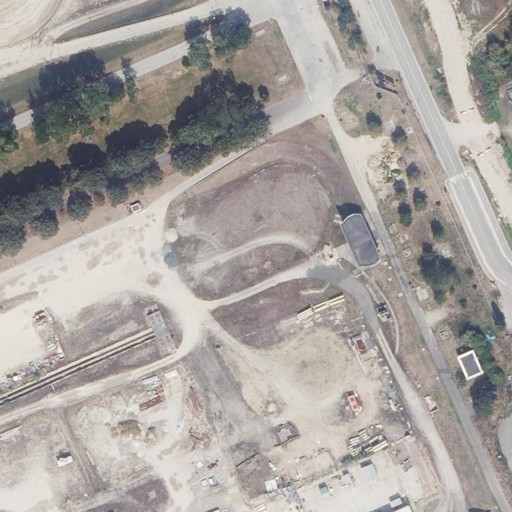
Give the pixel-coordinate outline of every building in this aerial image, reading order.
[(362,216),(342,224),(359,265),(378,257),(362,216)] [(159,311),(148,316),(162,348),(174,343),(159,311)] [(476,350),(458,357),(467,379),(485,371),(476,350)] [(54,446),(57,460),(71,457),(68,443),(54,446)] [(418,511),(413,499),(428,493),(412,455),(396,462),(391,450),(357,464),(363,479),(392,467),(396,477),(393,479),(402,502),(376,511),(418,511)] [(297,470),(283,475),(287,485),(335,465),(329,451),(295,465),(297,470)] [(328,501),(326,496),(338,491),(333,478),(318,484),(321,493),(316,495),(320,504),(328,501)]
